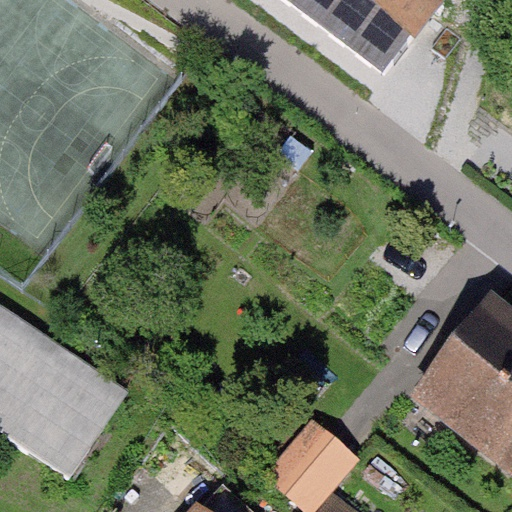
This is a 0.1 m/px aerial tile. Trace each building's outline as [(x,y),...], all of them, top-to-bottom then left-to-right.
[(343,0),(280,0),(387,78),(409,48),(343,0)] [(343,0),(409,48),(443,0),(343,0)] [(511,321),(489,305),(409,414),(511,488),(511,321)] [(0,440),(68,485),(128,396),(0,311),(0,440)] [(313,511),(355,511),(330,492),(313,511)]
